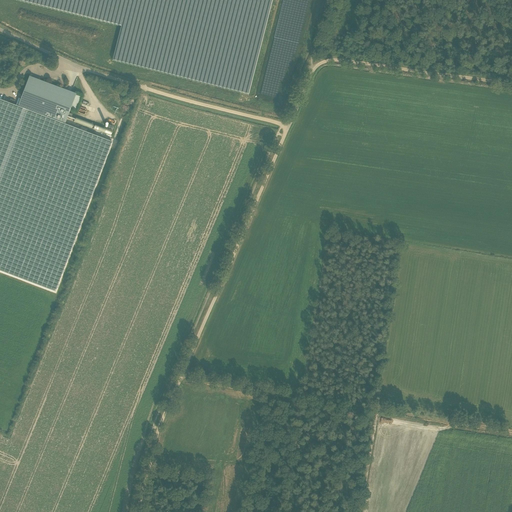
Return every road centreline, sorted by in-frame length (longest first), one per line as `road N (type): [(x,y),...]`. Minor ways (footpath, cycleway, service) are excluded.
road 1 (track): [(287,127),(158,427),(137,511)]
road 2 (track): [(511,432),(181,377)]
road 3 (track): [(511,85),(343,60),(312,70)]
road 4 (track): [(281,124),(148,90)]
